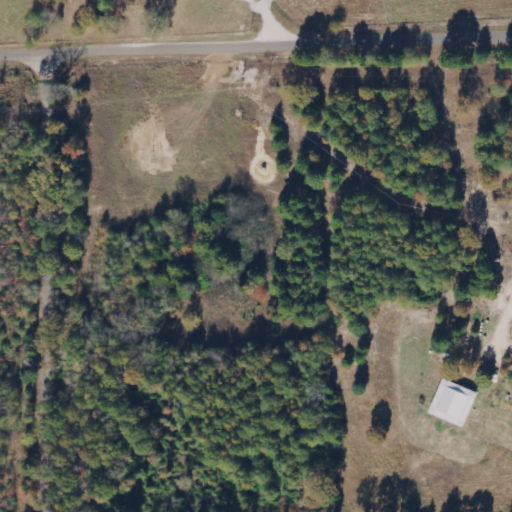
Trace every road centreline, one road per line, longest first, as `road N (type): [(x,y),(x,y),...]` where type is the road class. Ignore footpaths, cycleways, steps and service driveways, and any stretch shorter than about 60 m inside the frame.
road 1 (residential): [(55,56),(511,37)]
road 2 (residential): [(53,511),(55,56)]
